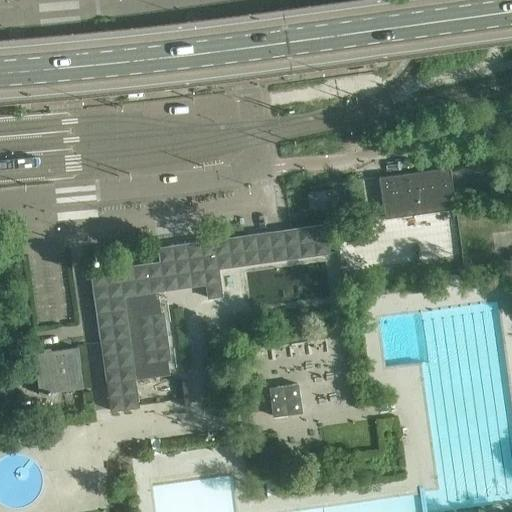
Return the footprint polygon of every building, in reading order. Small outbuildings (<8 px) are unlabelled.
[(454,196),(451,173),(450,168),(379,178),(385,219),(456,209),(454,196)] [(338,205),(336,189),(307,193),(309,209),(338,205)] [(338,228),(343,263),(367,260),(362,224),(338,228)] [(99,346),(109,416),(139,412),(136,384),(172,378),(160,296),(206,290),(208,302),(221,300),(217,273),(328,258),(324,231),(289,235),(264,239),(179,251),(157,254),(159,266),(90,275),(99,346)] [(83,388),(78,348),(34,354),(39,394),(83,388)] [(302,413),(298,384),(270,388),(274,416),(302,413)]
